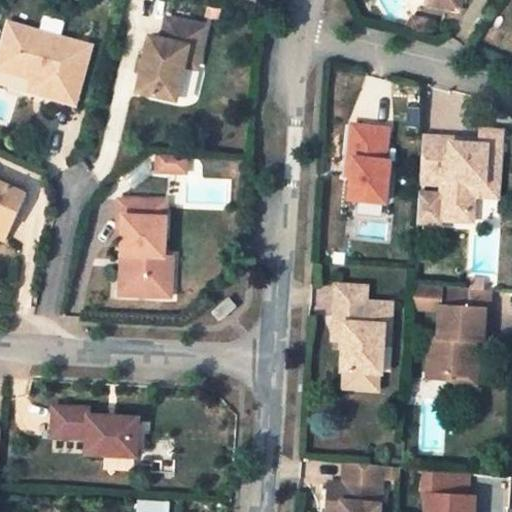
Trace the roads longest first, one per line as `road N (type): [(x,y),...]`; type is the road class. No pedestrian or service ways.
road 1 (residential): [(295,38),(290,187),(279,213),(269,363)]
road 2 (residential): [(269,363),(0,346)]
road 3 (residential): [(295,38),(487,88),(511,105)]
road 4 (residential): [(269,363),(258,511)]
